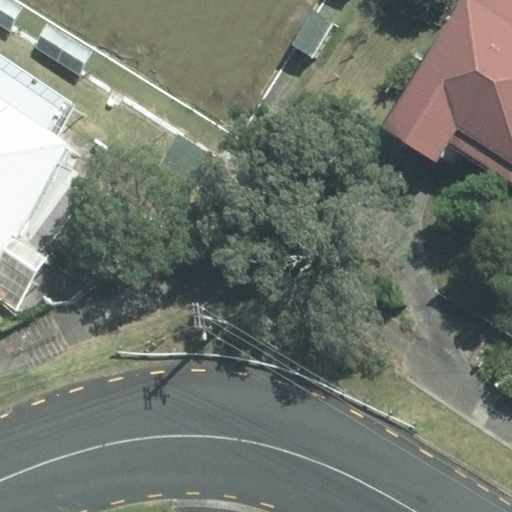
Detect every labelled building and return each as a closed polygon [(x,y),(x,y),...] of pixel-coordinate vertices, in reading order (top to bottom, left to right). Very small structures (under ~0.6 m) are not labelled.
[(21,0),(0,0),(0,31),(11,40),(33,9),(21,0)] [(345,11),(326,0),(325,0),(302,40),(321,52),(345,11)] [(511,0),(494,0),(409,134),(460,167),(470,151),(511,178),(511,0)] [(57,22),(37,48),(84,84),(104,58),(57,22)] [(117,70),(101,96),(156,130),(172,104),(117,70)] [(0,93),(0,282),(87,151),(0,93)] [(217,158),(186,137),(157,181),(188,202),(217,158)]
